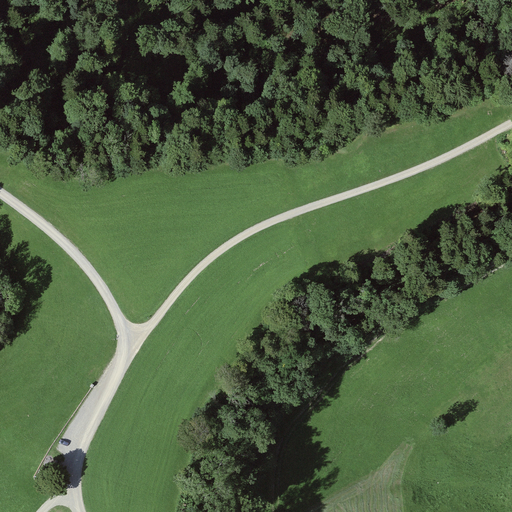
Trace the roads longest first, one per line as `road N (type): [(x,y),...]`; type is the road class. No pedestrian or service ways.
road 1 (unclassified): [(135,342),(227,247),(283,217),(436,165),(511,126)]
road 2 (unclassified): [(135,342),(61,236),(0,190)]
road 3 (unclassified): [(80,511),(73,461),(135,342)]
